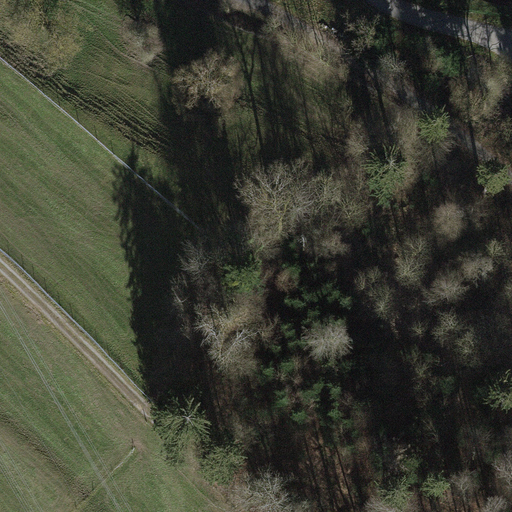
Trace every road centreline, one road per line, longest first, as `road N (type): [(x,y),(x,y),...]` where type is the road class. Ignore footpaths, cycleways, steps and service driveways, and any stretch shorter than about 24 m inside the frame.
road 1 (track): [(0,254),(51,296),(256,511)]
road 2 (track): [(248,0),(431,108),(511,174)]
road 3 (unclassified): [(511,44),(378,0)]
